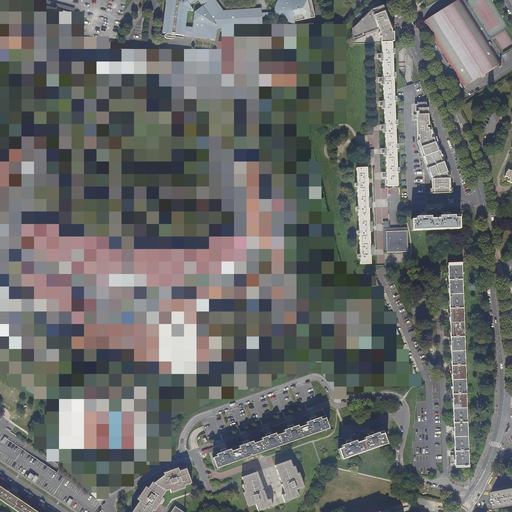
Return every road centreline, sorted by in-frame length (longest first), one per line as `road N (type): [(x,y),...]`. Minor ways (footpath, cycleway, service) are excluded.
road 1 (residential): [(0,324),(63,365),(163,379),(276,340),(256,267)]
road 2 (residential): [(256,267),(121,312),(4,242)]
road 3 (tertiary): [(482,197),(398,0)]
road 4 (residential): [(33,179),(236,202)]
road 5 (residential): [(471,493),(406,472),(401,400),(338,399)]
road 6 (residential): [(338,399),(312,377),(200,416),(185,430),(183,455)]
road 7 (residential): [(482,197),(411,197),(406,88)]
road 8 (residential): [(236,202),(221,147),(145,68)]
road 9 (residential): [(145,68),(125,70),(58,129),(33,179)]
road 10 (residential): [(338,399),(195,451)]
